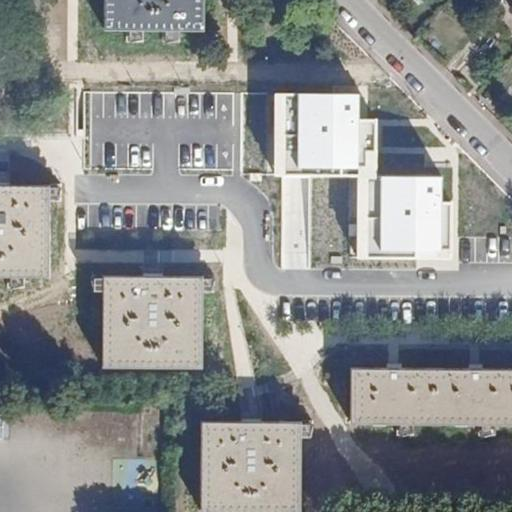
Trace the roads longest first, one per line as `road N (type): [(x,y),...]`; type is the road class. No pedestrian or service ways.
road 1 (residential): [(511,167),(343,0)]
road 2 (unknown): [(257,210),(473,191)]
